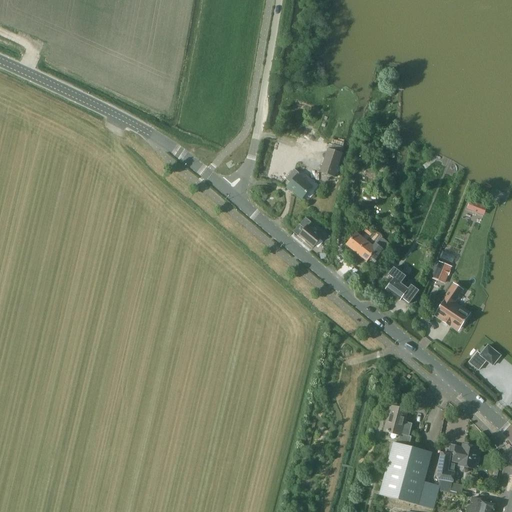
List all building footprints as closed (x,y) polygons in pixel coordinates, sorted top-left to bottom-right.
[(328,150),(321,172),(335,177),(335,175),(338,175),(341,165),(339,164),(339,162),(344,163),(346,157),(341,156),(342,154),(343,150),(344,148),(330,143),(328,150)] [(302,199),(303,198),(313,186),(298,174),(299,173),(294,169),(286,179),(291,183),(287,187),(302,199)] [(354,192),(357,183),(351,181),(349,190),(354,192)] [(470,202),(468,209),(479,213),(482,206),(470,202)] [(314,247),(322,237),(308,226),(311,222),(305,217),(300,225),(305,229),(299,235),(314,247)] [(356,233),(347,245),(357,253),(366,241),(374,232),(368,227),(364,232),(366,234),(362,238),(356,233)] [(366,241),(357,253),(358,254),(357,255),(361,259),(362,258),(367,261),(371,256),(376,260),(378,262),(385,252),(382,249),(387,243),(382,239),(381,235),(377,232),(374,232),(366,241)] [(444,252),(433,278),(444,283),(455,256),(444,252)] [(409,304),(418,292),(411,286),(408,289),(401,284),(407,276),(394,267),(388,275),(394,279),(385,290),(399,300),(401,298),(409,304)] [(442,303),(434,315),(458,331),(469,315),(461,310),(463,308),(455,302),(462,293),(451,286),(440,302),(442,303)] [(477,353),(469,363),(478,370),(486,360),(492,366),(500,356),(488,346),(480,355),(477,353)] [(388,416),(385,430),(391,432),(400,434),(401,435),(401,434),(410,436),(413,424),(405,421),(407,411),(391,407),(388,416)] [(400,434),(398,444),(408,447),(411,437),(410,436),(401,434),(401,435),(400,434)] [(381,488),(379,495),(393,499),(418,506),(418,505),(434,509),(434,507),(436,502),(438,494),(439,490),(440,486),(439,486),(424,481),(429,463),(432,453),(408,447),(398,444),(393,443),(391,453),(381,488)] [(463,449),(456,447),(453,461),(460,462),(459,465),(460,466),(460,469),(461,472),(465,473),(467,471),(468,467),(473,468),(477,448),(463,446),(463,449)] [(441,453),(437,476),(439,479),(440,479),(452,482),(453,482),(454,472),(455,464),(449,463),(450,454),(441,453)] [(440,486),(439,490),(450,493),(461,496),(463,484),(453,482),(452,482),(440,479),(439,486),(440,486)] [(465,511),(492,511),(495,503),(479,499),(473,498),(471,506),(467,507),(465,511)]
